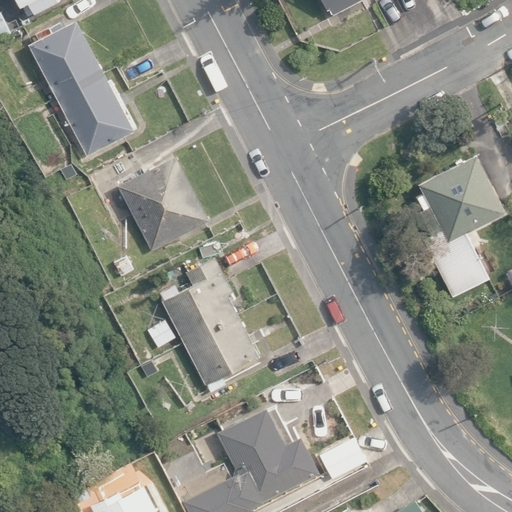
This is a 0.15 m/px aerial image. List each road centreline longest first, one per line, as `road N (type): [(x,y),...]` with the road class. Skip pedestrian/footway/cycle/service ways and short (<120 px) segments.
road 1 (tertiary): [(277,138),(417,420),(462,475),(511,511)]
road 2 (residential): [(277,138),(511,30)]
road 3 (tertiary): [(205,0),(277,138)]
